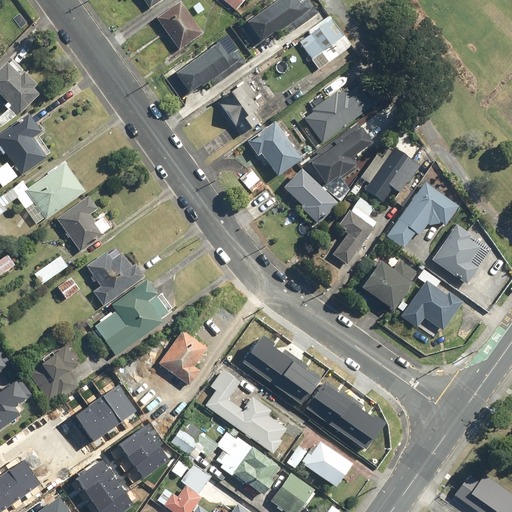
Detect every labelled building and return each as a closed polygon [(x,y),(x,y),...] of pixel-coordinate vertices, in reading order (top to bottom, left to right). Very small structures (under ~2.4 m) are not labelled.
[(207,10),(200,0),(199,0),(191,6),(198,16),(207,10)] [(245,0),(223,0),(237,11),(245,0)] [(277,0),(248,21),(263,41),(273,33),(275,36),(283,30),(288,36),(320,13),(310,0),(305,0),(302,3),(299,0),(277,0)] [(181,1),(158,17),(181,49),(204,32),(181,1)] [(330,18),(298,42),(318,69),(351,46),(330,18)] [(189,93),(202,84),(203,87),(214,80),(216,84),(248,63),(238,49),(230,54),(222,42),(176,74),(189,93)] [(11,63),(8,61),(0,69),(0,94),(8,103),(5,106),(8,109),(12,106),(20,114),(41,93),(36,88),(40,84),(15,59),(11,63)] [(371,73),(360,59),(319,91),(325,98),(302,116),(309,124),(304,129),(318,147),(372,105),(356,84),(371,73)] [(256,114),(260,111),(241,86),(215,105),(239,137),(261,121),(256,114)] [(401,116),(390,102),(361,125),(372,139),(401,116)] [(0,148),(3,154),(7,151),(23,174),(50,155),(36,136),(43,131),(30,112),(0,133),(0,140),(3,144),(0,146),(0,148)] [(279,174),(306,155),(280,119),(253,138),(262,151),(257,155),(266,168),(272,164),(279,174)] [(372,139),(361,125),(342,139),(339,135),(316,153),(317,155),(309,161),(328,185),(337,178),(340,181),(359,166),(354,159),(375,143),(372,139)] [(428,147),(420,141),(411,153),(419,159),(428,147)] [(382,156),(377,152),(361,177),(370,183),(366,188),(385,201),(393,188),(400,192),(406,184),(419,163),(391,144),(382,156)] [(24,180),(0,196),(0,214),(8,208),(7,206),(19,197),(38,223),(46,218),(47,219),(87,190),(66,161),(29,188),(24,180)] [(9,162),(0,167),(0,181),(3,186),(18,177),(9,162)] [(251,167),(239,178),(253,193),(265,182),(251,167)] [(303,167),(284,186),(302,204),(300,206),(319,224),(339,203),(303,167)] [(362,188),(352,181),(346,188),(356,196),(362,188)] [(429,224),(447,224),(460,205),(425,181),(386,237),(405,250),(417,233),(421,236),(429,224)] [(91,213),(99,207),(90,196),(59,219),(82,250),(114,227),(105,215),(97,221),(91,213)] [(375,207),(360,197),(339,225),(349,233),(334,254),(348,264),(379,222),(369,215),(375,207)] [(473,234),(457,223),(432,259),(467,283),(479,266),(476,263),(485,249),(470,238),(473,234)] [(94,291),(104,305),(145,276),(136,263),(133,266),(123,253),(120,255),(115,248),(87,268),(101,287),(94,291)] [(0,259),(0,275),(17,265),(10,254),(0,259)] [(34,273),(41,284),(68,266),(61,255),(34,273)] [(381,260),(363,286),(395,308),(417,277),(420,273),(400,259),(394,268),(381,260)] [(423,270),(418,277),(425,282),(410,305),(403,301),(398,307),(404,311),(401,316),(435,339),(439,332),(446,337),(454,326),(450,323),(466,299),(423,270)] [(72,276),(58,287),(67,299),(81,289),(72,276)] [(116,309),(95,325),(118,354),(175,309),(162,293),(160,294),(147,278),(113,304),(116,309)] [(20,287),(0,300),(0,306),(2,309),(25,294),(20,287)] [(209,349),(182,330),(159,363),(191,386),(202,371),(196,367),(209,349)] [(316,372),(260,334),(239,364),(294,402),(316,372)] [(44,363),(29,374),(50,402),(96,368),(87,356),(78,363),(66,346),(55,354),(53,351),(41,360),(44,363)] [(0,370),(11,362),(0,347),(0,370)] [(217,390),(206,405),(246,434),(245,436),(250,440),(251,438),(273,453),(282,440),(280,438),(288,427),(275,418),(278,414),(252,396),(244,408),(229,398),(236,388),(244,394),(249,388),(223,370),(211,387),(217,390)] [(0,430),(21,413),(17,407),(33,394),(18,376),(0,391),(0,430)] [(353,457),(379,420),(320,379),(294,415),(353,457)] [(119,385),(103,396),(122,422),(137,411),(119,385)] [(197,394),(184,386),(172,404),(185,412),(197,394)] [(103,396),(90,405),(109,431),(122,422),(103,396)] [(109,431),(90,405),(75,415),(94,442),(109,431)] [(193,463),(211,438),(212,437),(204,431),(203,433),(184,419),(173,433),(176,436),(171,442),(189,455),(186,458),(193,463)] [(119,444),(128,456),(154,438),(145,426),(119,444)] [(219,463),(223,465),(221,467),(232,475),(254,446),(238,434),(239,433),(231,426),(218,443),(228,450),(219,463)] [(154,438),(128,456),(135,466),(161,448),(154,438)] [(212,477),(213,478),(221,467),(223,465),(219,463),(228,450),(218,443),(211,438),(193,463),(195,464),(212,477)] [(310,450),(302,461),(338,486),(354,463),(322,440),(318,446),(314,444),(310,450)] [(296,469),(302,461),(310,450),(300,443),(287,462),(296,469)] [(254,446),(232,475),(244,484),(246,482),(263,496),(275,480),(273,479),(282,467),(254,446)] [(161,448),(135,466),(143,479),(170,460),(161,448)] [(9,470),(26,494),(41,483),(24,460),(9,470)] [(77,478),(85,491),(112,472),(103,460),(77,478)] [(187,468),(180,460),(172,468),(179,475),(187,468)] [(212,477),(195,464),(182,482),(186,484),(199,494),(212,477)] [(277,485),(281,487),(272,501),(288,511),(299,511),(315,487),(287,469),(277,485)] [(26,494),(9,470),(0,476),(0,484),(14,503),(26,494)] [(112,472),(85,491),(92,500),(118,482),(112,472)] [(477,483),(467,476),(453,496),(476,511),(511,511),(511,496),(482,476),(477,483)] [(100,511),(126,493),(118,482),(92,500),(100,511)] [(0,511),(14,503),(0,484),(0,511)] [(199,494),(186,484),(177,496),(173,493),(164,505),(172,511),(191,511),(198,504),(203,497),(199,494)] [(124,511),(134,505),(126,493),(100,511),(101,511),(124,511)] [(70,511),(60,497),(37,511),(70,511)] [(252,511),(239,502),(233,510),(226,504),(221,511),(218,510),(216,511),(208,511),(198,504),(191,511),(252,511)]
